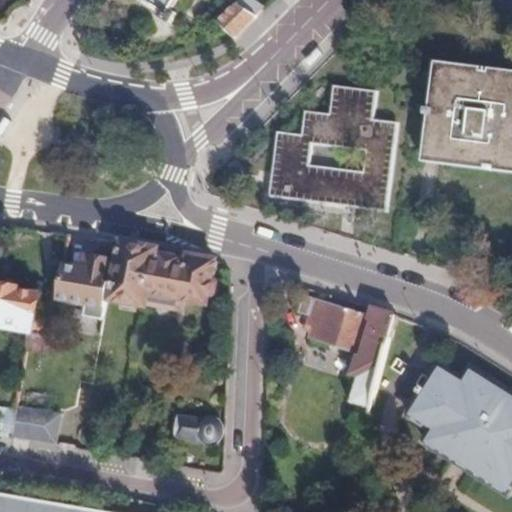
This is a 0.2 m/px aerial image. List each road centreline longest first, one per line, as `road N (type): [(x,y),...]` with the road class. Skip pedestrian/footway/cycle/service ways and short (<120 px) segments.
road 1 (residential): [(251,244),(250,464),(237,490),(211,501),(0,462)]
road 2 (tertiary): [(511,348),(440,308),(251,244)]
road 3 (secondary): [(152,98),(26,62)]
road 4 (tertiary): [(245,84),(332,0)]
